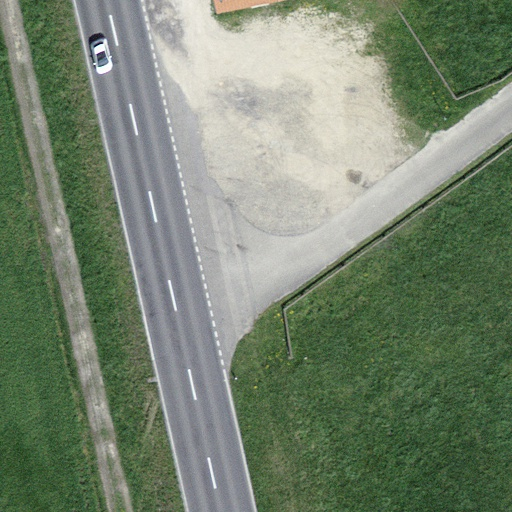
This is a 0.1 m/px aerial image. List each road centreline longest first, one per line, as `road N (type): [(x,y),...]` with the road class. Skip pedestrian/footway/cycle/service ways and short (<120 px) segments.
road 1 (secondary): [(211,511),(100,0)]
road 2 (track): [(117,511),(0,6)]
road 3 (track): [(511,107),(178,353)]
